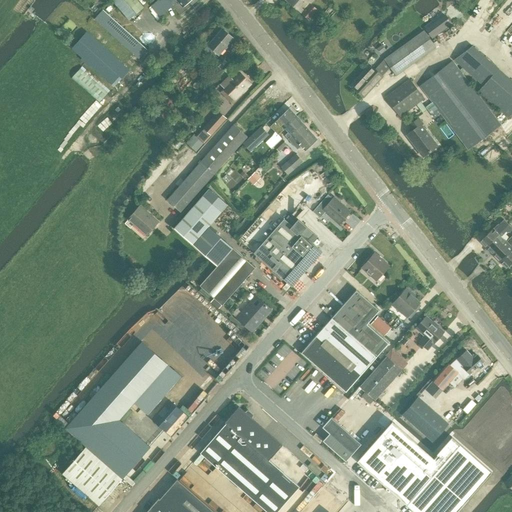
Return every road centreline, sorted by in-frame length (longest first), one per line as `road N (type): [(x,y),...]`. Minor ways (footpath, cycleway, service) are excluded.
road 1 (tertiary): [(393,202),(235,0)]
road 2 (unclassified): [(236,376),(393,202)]
road 3 (unclassified): [(387,511),(236,376)]
road 4 (tertiary): [(511,357),(393,202)]
road 5 (unclassified): [(115,511),(236,376)]
